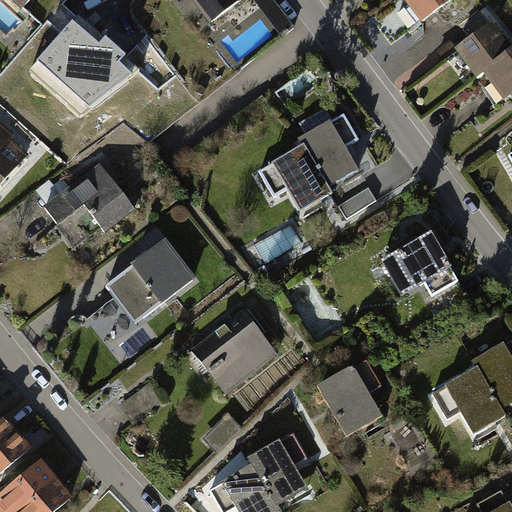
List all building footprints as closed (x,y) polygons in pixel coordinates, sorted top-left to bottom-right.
[(13,0),(29,13),(40,0),(13,0)] [(194,0),(215,28),(252,0),(194,0)] [(233,35),(245,55),(295,23),(280,0),(279,0),(238,27),(240,31),(233,35)] [(405,0),(425,27),(459,1),(458,0),(405,0)] [(511,52),(495,30),(460,56),(481,82),(488,77),(511,58),(511,52)] [(54,70),(92,104),(124,69),(85,34),(54,70)] [(511,58),(488,77),(509,105),(511,103),(511,58)] [(304,152),(329,195),(360,177),(346,154),(361,146),(345,119),(300,145),(304,152)] [(0,194),(24,170),(0,147),(0,194)] [(289,196),(303,219),(333,202),(329,195),(304,152),(262,176),(278,203),(289,196)] [(102,172),(47,214),(81,258),(136,215),(102,172)] [(435,237),(385,266),(402,296),(426,283),(434,297),(461,282),(435,237)] [(169,247),(114,288),(143,328),(199,286),(169,247)] [(247,319),(195,355),(225,398),(277,362),(247,319)] [(481,371),(506,415),(511,411),(511,344),(478,364),(481,371)] [(323,390),(352,440),(383,422),(369,399),(384,391),(368,364),(323,390)] [(466,416),(480,439),(510,422),(506,415),(481,371),(439,395),(455,422),(466,416)] [(232,419),(208,443),(220,455),(244,431),(232,419)] [(0,455),(20,439),(5,420),(0,423),(0,455)] [(255,470),(280,511),(282,511),(311,495),(297,472),(311,463),(295,437),(251,464),(255,470)] [(20,439),(0,455),(0,486),(36,457),(20,439)] [(0,511),(26,511),(61,484),(47,466),(0,501),(0,511)] [(280,511),(255,470),(213,496),(223,511),(280,511)] [(61,484),(26,511),(64,511),(75,503),(61,484)] [(484,511),(511,511),(511,496),(510,493),(483,508),(484,511)]
